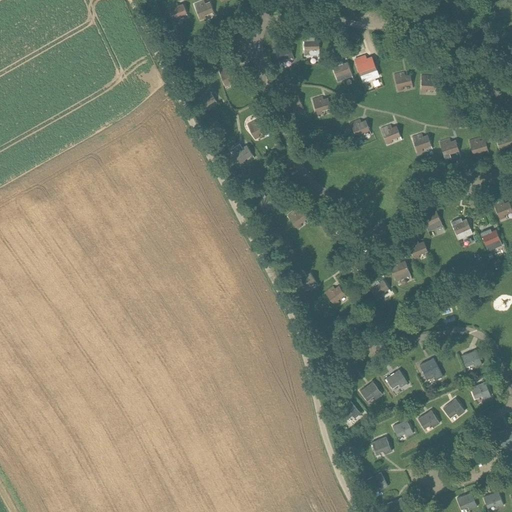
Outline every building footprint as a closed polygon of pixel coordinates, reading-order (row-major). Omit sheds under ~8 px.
[(204,15),(213,12),(209,2),(205,4),(204,1),(194,5),(201,21),(205,19),(204,15)] [(178,18),(187,14),(183,4),(178,6),(177,3),(167,7),(174,23),(179,21),(178,18)] [(310,50),(319,50),(319,40),(314,40),(314,37),(304,37),(304,54),(310,54),(310,50)] [(285,59),(293,56),(290,46),(285,48),(284,45),(274,48),(279,64),(286,62),(285,59)] [(355,59),(364,82),(378,76),(372,61),(368,63),(366,55),(355,59)] [(341,61),(332,65),(337,80),(352,75),(347,62),(342,64),(341,61)] [(229,82),(238,78),(234,69),(230,71),(229,68),(219,72),(225,87),(231,85),(229,82)] [(403,87),(412,85),(410,74),(405,75),(404,73),(394,75),(398,91),(403,90),(403,87)] [(426,90),(436,90),(436,80),(431,79),(432,76),(421,76),(421,93),(426,93),(426,90)] [(207,105),(215,100),(210,91),(206,94),(204,91),(195,97),(204,111),(209,108),(207,105)] [(293,109),(301,105),(297,95),(293,97),(292,94),(282,98),(289,114),(294,112),(293,109)] [(323,111),(331,109),(328,98),(323,100),(322,97),(312,100),(317,116),(324,114),(323,111)] [(259,134),(267,130),(262,121),(258,123),(256,120),(247,125),(255,140),(261,137),(259,134)] [(361,134),(369,130),(365,121),(361,122),(360,120),(350,123),(356,139),(362,137),(361,134)] [(391,139),(400,136),(396,126),(392,128),(391,125),(381,129),(387,145),(392,143),(391,139)] [(505,147),(511,144),(511,138),(511,135),(506,136),(505,133),(495,136),(500,152),(506,151),(505,147)] [(422,148),(431,145),(427,135),(423,137),(422,134),(412,138),(417,153),(423,152),(422,148)] [(478,152),(487,150),(484,140),(480,141),(479,138),(469,141),(474,157),(479,156),(478,152)] [(445,159),(459,154),(455,141),(451,142),(450,139),(440,143),(445,159)] [(245,160),(252,155),(246,146),(242,149),(241,146),(232,152),(241,166),(246,163),(245,160)] [(268,208),(275,203),(270,194),(266,197),(264,194),(255,200),(264,214),(269,211),(268,208)] [(504,216),(511,212),(511,209),(509,202),(504,204),(503,201),(493,205),(500,220),(505,218),(504,216)] [(301,224),(308,218),(301,209),(297,212),(295,210),(287,216),(298,230),(302,226),(301,224)] [(431,225),(440,221),(436,211),(431,213),(430,210),(421,214),(427,230),(432,227),(431,225)] [(333,233),(340,227),(334,218),(330,221),(328,219),(320,225),(330,239),(335,235),(333,233)] [(462,233),(470,229),(466,219),(462,221),(460,219),(451,223),(458,238),(463,236),(462,233)] [(500,240),(497,232),(496,230),(491,232),(490,229),(480,233),(487,249),(493,246),(491,244),(500,240)] [(419,255),(427,252),(423,242),(419,243),(418,241),(408,245),(414,260),(420,258),(419,255)] [(399,275),(408,271),(404,261),(400,263),(399,260),(389,264),(396,280),(401,278),(399,275)] [(308,287),(316,282),(310,273),(306,276),(304,273),(296,279),(305,293),(309,290),(308,287)] [(380,294),(389,289),(383,280),(379,283),(377,280),(368,286),(378,300),(382,297),(380,294)] [(337,300),(345,294),(339,286),(335,289),(333,287),(325,293),(335,306),(339,303),(337,300)] [(461,356),(466,367),(473,364),(474,368),(482,365),(476,350),(461,356)] [(442,376),(440,372),(433,358),(419,366),(427,380),(434,376),(436,379),(442,376)] [(399,370),(386,378),(392,388),(398,384),(401,387),(407,383),(399,370)] [(382,394),(372,382),(360,391),(367,401),(373,396),(375,399),(382,394)] [(483,400),(491,397),(485,382),(470,388),(475,399),(482,396),(483,400)] [(455,399),(443,409),(450,418),(456,413),(458,416),(465,412),(455,399)] [(360,414),(350,402),(338,412),(346,421),(352,416),(354,419),(360,414)] [(431,411),(418,419),(424,429),(430,425),(433,428),(439,424),(431,411)] [(406,420),(392,427),(397,437),(404,434),(406,437),(413,434),(406,420)] [(511,428),(498,434),(503,445),(510,442),(511,445),(511,428)] [(386,437),(371,443),(376,454),(383,451),(384,455),(391,452),(386,437)] [(379,487),(381,490),(388,487),(381,473),(367,480),(370,487),(372,491),(379,487)] [(497,492),(483,497),(487,508),(494,506),(496,509),(503,506),(497,492)] [(471,493),(456,499),(461,510),(468,507),(469,510),(477,507),(471,493)] [(406,511),(401,498),(387,504),(389,511),(406,511)]
